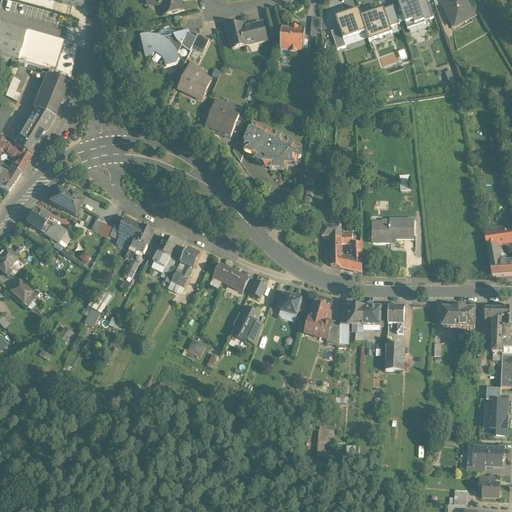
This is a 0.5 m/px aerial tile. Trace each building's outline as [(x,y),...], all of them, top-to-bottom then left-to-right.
[(58,0),(56,12),(79,17),(83,0),(58,0)] [(179,1),(164,0),(155,0),(155,4),(153,3),(153,2),(152,2),(150,14),(163,15),(166,29),(175,27),(177,28),(180,27),(181,25),(186,24),(184,16),(181,16),(179,7),(179,1)] [(429,0),(412,0),(413,0),(417,13),(419,17),(428,14),(433,12),(433,10),(429,0)] [(476,0),(483,10),(497,2),(496,0),(476,0)] [(441,5),(433,10),(433,12),(437,22),(442,20),(448,17),(441,5)] [(448,17),(442,20),(455,44),(476,33),(462,8),(448,17)] [(486,18),(482,10),(477,13),(482,21),(486,18)] [(426,38),(419,17),(417,13),(400,20),(410,47),(427,40),(426,38)] [(435,35),(428,14),(419,17),(426,38),(435,35)] [(395,23),(385,26),(391,44),(401,40),(399,34),(396,25),(395,23)] [(404,32),(401,23),(396,25),(399,34),(404,32)] [(345,55),(368,48),(363,34),(361,26),(338,34),(342,46),(345,55)] [(385,26),(363,34),(368,48),(372,60),(394,53),(391,44),(385,26)] [(322,51),(324,34),(314,33),(312,52),(322,52),(322,51)] [(24,42),(0,35),(0,65),(6,67),(10,68),(16,70),(24,42)] [(244,38),(229,42),(234,63),(268,54),(268,51),(257,54),(253,41),(245,43),(244,38)] [(264,38),(253,41),(257,54),(268,51),(264,38)] [(59,52),(24,42),(16,70),(47,79),(51,80),(59,52)] [(301,42),(293,42),(293,43),(284,43),(282,66),(292,66),(292,67),(300,68),(300,66),(305,66),(306,44),(301,44),(301,42)] [(176,47),(169,44),(163,46),(163,48),(158,50),(158,51),(151,50),(144,51),(148,69),(151,69),(155,70),(156,65),(161,67),(164,71),(167,75),(168,80),(179,78),(182,74),(180,69),(184,60),(190,47),(190,45),(178,49),(176,47)] [(345,55),(342,46),(334,48),(339,65),(348,63),(345,55)] [(190,47),(184,60),(192,66),(195,61),(199,53),(190,47)] [(211,54),(200,49),(199,53),(195,61),(205,66),(211,54)] [(12,86),(4,105),(15,111),(28,80),(16,76),(15,78),(12,86)] [(9,76),(6,83),(12,86),(15,78),(9,76)] [(34,119),(52,127),(66,99),(67,90),(49,85),(45,84),(35,111),(37,112),(34,119)] [(213,95),(190,84),(182,101),(195,107),(193,110),(204,114),(213,95)] [(261,96),(252,92),(244,113),(253,117),(261,96)] [(334,95),(333,115),(345,116),(346,96),(334,95)] [(226,112),(224,117),(243,125),(245,120),(226,112)] [(0,115),(0,140),(10,121),(0,115)] [(224,117),(218,115),(208,140),(233,150),(238,140),(243,125),(224,117)] [(52,127),(34,119),(12,155),(21,161),(30,166),(52,127)] [(243,125),(238,140),(244,142),(249,127),(243,125)] [(285,151),(269,145),(270,143),(256,138),(255,142),(253,142),(248,155),(248,158),(246,163),(247,163),(256,167),(254,171),(266,175),(268,172),(271,172),(271,180),(276,181),(279,178),(283,178),(285,181),(288,182),(289,175),(297,176),(297,177),(298,178),(299,170),(302,170),(302,166),(303,165),(301,164),(302,162),(295,159),(296,159),(295,155),(292,154),(290,155),(284,152),(285,151)] [(20,161),(5,152),(1,160),(4,162),(16,169),(20,161)] [(248,155),(240,152),(235,164),(242,175),(247,163),(246,163),(248,158),(248,155)] [(30,166),(21,161),(20,161),(16,169),(14,172),(23,177),(30,166)] [(23,177),(14,172),(10,178),(19,183),(23,177)] [(11,178),(7,185),(0,180),(0,196),(7,201),(15,189),(19,183),(11,178)] [(410,191),(401,191),(401,204),(410,204),(410,191)] [(67,205),(55,199),(48,212),(73,225),(78,217),(80,219),(83,215),(80,213),(80,212),(75,209),(76,207),(69,202),(67,205)] [(316,200),(309,200),(308,213),(315,214),(316,200)] [(42,225),(33,219),(30,224),(28,224),(25,228),(26,230),(24,232),(38,241),(39,240),(46,230),(47,227),(42,224),(42,225)] [(110,236),(95,229),(89,241),(104,249),(110,236)] [(144,237),(127,229),(124,235),(121,233),(119,237),(123,238),(117,250),(127,255),(131,257),(132,254),(135,255),(137,251),(144,237)] [(63,242),(46,230),(39,240),(56,252),(63,242)] [(384,235),(384,239),(374,239),(374,255),(398,255),(398,251),(415,251),(415,232),(391,232),(391,235),(384,235)] [(110,236),(104,249),(115,254),(123,238),(119,237),(112,233),(110,236)] [(157,243),(144,237),(137,251),(149,257),(150,257),(157,243)] [(342,239),(324,239),(324,249),(332,249),(333,277),(342,279),(343,267),(343,256),(343,247),(342,239)] [(104,249),(89,241),(86,246),(94,250),(95,248),(101,250),(104,249)] [(486,255),(488,255),(497,255),(511,253),(511,241),(485,246),(486,255)] [(63,242),(56,252),(60,255),(67,245),(63,242)] [(354,246),(343,247),(343,256),(354,255),(354,249),(354,246)] [(179,254),(167,248),(159,265),(162,266),(163,264),(172,268),(179,254)] [(127,255),(117,250),(115,254),(125,259),(127,255)] [(149,257),(137,251),(135,255),(132,254),(131,257),(146,264),(149,257)] [(354,255),(354,270),(343,267),(342,279),(363,284),(362,255),(354,255)] [(497,255),(488,255),(490,268),(499,268),(497,255)] [(16,269),(3,257),(0,260),(0,281),(5,286),(9,281),(7,280),(16,269)] [(90,266),(84,260),(77,266),(84,273),(90,266)] [(203,266),(190,260),(183,274),(195,280),(203,266)] [(162,266),(159,265),(155,272),(167,278),(172,268),(163,264),(162,266)] [(177,271),(172,268),(167,278),(172,280),(177,271)] [(490,268),(492,276),(500,276),(499,268),(490,268)] [(141,275),(133,271),(126,285),(134,289),(141,275)] [(146,278),(141,275),(134,289),(139,291),(146,278)] [(235,281),(221,275),(214,290),(228,297),(235,281)] [(492,276),(491,276),(493,287),(501,287),(505,287),(505,286),(511,286),(511,275),(500,276),(492,276)] [(191,290),(195,280),(187,276),(183,286),(191,290)] [(167,291),(172,280),(167,278),(162,288),(167,291)] [(172,280),(167,291),(173,293),(178,283),(172,280)] [(179,281),(178,283),(173,293),(179,296),(186,300),(191,290),(183,286),(180,285),(181,282),(179,281)] [(251,289),(235,281),(228,297),(244,304),(251,289)] [(17,289),(8,300),(21,312),(30,302),(31,301),(17,289)] [(267,297),(257,292),(251,304),(261,309),(267,297)] [(30,302),(21,312),(25,315),(34,305),(30,302)] [(294,306),(288,304),(288,306),(287,306),(282,321),(297,326),(302,311),(293,308),(294,306)] [(121,307),(116,318),(122,321),(127,310),(121,307)] [(331,319),(315,315),(308,338),(330,345),(333,335),(327,334),(331,319)] [(366,317),(350,317),(349,336),(350,336),(352,336),(355,336),(365,336),(366,318),(366,317)] [(406,318),(390,317),(389,334),(401,334),(405,334),(406,318)] [(98,322),(90,318),(82,333),(90,337),(98,322)] [(382,318),(366,318),(365,336),(369,337),(381,337),(381,331),(383,331),(383,326),(382,326),(382,318)] [(239,337),(234,345),(248,352),(248,351),(258,356),(265,338),(257,334),(261,326),(247,319),(244,325),(239,337)] [(460,320),(444,319),(443,337),(459,338),(460,320)] [(476,320),(460,320),(459,338),(475,338),(476,320)] [(504,320),(486,320),(486,330),(493,330),(493,332),(496,332),(496,338),(503,338),(504,320)] [(511,320),(504,320),(503,338),(511,338),(511,320)] [(239,337),(244,325),(239,323),(234,334),(239,337)] [(106,335),(114,339),(117,331),(109,328),(106,335)] [(330,345),(329,350),(328,350),(327,352),(340,356),(340,354),(341,338),(333,335),(330,345)] [(349,336),(341,335),(341,338),(340,354),(349,354),(350,336),(349,336)] [(369,337),(365,336),(365,339),(364,344),(364,354),(375,354),(376,339),(369,339),(369,337)] [(69,342),(62,337),(56,347),(63,351),(69,342)] [(503,338),(496,338),(494,338),(493,362),(502,363),(503,338)] [(511,338),(503,338),(502,363),(502,376),(511,376),(511,338)] [(206,356),(194,350),(188,363),(201,368),(206,356)] [(404,356),(388,355),(387,381),(395,381),(402,381),(404,356)] [(223,366),(214,363),(209,375),(217,379),(223,366)] [(251,372),(241,367),(233,383),(243,388),(251,372)] [(511,376),(502,376),(501,397),(511,397),(511,376)] [(501,409),(501,397),(488,396),(487,408),(495,409),(501,409)] [(501,409),(495,409),(495,415),(487,414),(486,422),(487,422),(487,436),(497,437),(497,444),(505,445),(505,437),(507,437),(507,427),(506,427),(507,409),(501,409)] [(503,456),(475,455),(474,472),(474,473),(485,473),(502,474),(502,469),(505,467),(506,463),(503,461),(503,456)] [(485,473),(474,473),(474,472),(468,472),(467,480),(485,481),(485,473)] [(495,486),(480,485),(480,497),(483,497),(483,505),(500,506),(500,505),(502,504),(503,499),(500,498),(501,491),(495,490),(495,486)]
